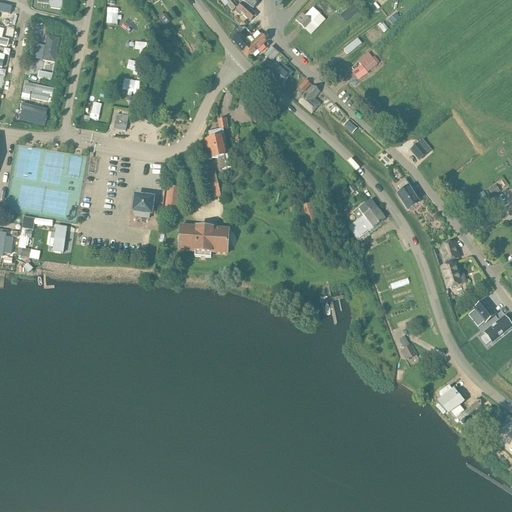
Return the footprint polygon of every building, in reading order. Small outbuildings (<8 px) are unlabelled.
[(227,4),(233,11),(238,7),(232,0),(220,0),(225,6),(227,4)] [(328,14),(333,9),(323,0),(318,5),(328,14)] [(241,13),(250,21),(256,15),(242,3),(235,11),(239,15),(241,13)] [(341,14),(346,21),(358,13),(353,5),(341,14)] [(298,23),(305,30),(312,22),(318,28),(325,20),(312,8),(305,16),(302,13),(295,20),(298,23)] [(400,18),(396,14),(388,20),(392,25),(400,18)] [(121,27),(131,34),(137,25),(128,18),(121,27)] [(3,38),(5,29),(0,27),(0,44),(9,47),(10,40),(3,38)] [(250,45),(261,36),(257,32),(251,38),(248,38),(246,40),(240,34),(232,40),(242,52),(251,45),(250,45)] [(47,35),(44,61),(58,62),(61,37),(47,35)] [(113,44),(114,36),(104,35),(103,43),(113,44)] [(242,52),(248,58),(266,42),(261,36),(250,45),(251,45),(242,52)] [(348,55),(363,44),(359,39),(344,49),(348,55)] [(135,40),(132,50),(148,55),(151,44),(135,40)] [(264,55),(271,62),(279,54),(271,47),(264,55)] [(370,52),(358,61),(361,66),(353,72),(359,80),(380,65),(370,52)] [(129,60),(127,70),(139,73),(141,62),(129,60)] [(266,73),(282,86),(293,73),(282,64),(280,67),(275,63),(266,73)] [(40,71),(38,77),(52,80),(54,74),(40,71)] [(126,78),(122,91),(138,96),(142,83),(126,78)] [(296,90),(301,95),(303,92),(304,92),(311,85),(305,80),(298,87),(298,88),(296,90)] [(27,83),(25,89),(34,91),(32,98),(52,103),(55,89),(27,83)] [(299,103),(312,114),(320,104),(314,99),(319,92),(313,87),(299,103)] [(93,102),(90,118),(99,120),(102,104),(93,102)] [(47,116),(49,109),(23,103),(21,110),(47,116)] [(251,113),(252,122),(259,121),(257,112),(251,113)] [(114,129),(126,131),(128,119),(128,117),(116,115),(114,129)] [(219,157),(222,169),(231,167),(229,155),(225,136),(224,130),(228,129),(226,118),(217,120),(219,130),(214,131),(215,133),(209,134),(210,139),(205,140),(208,159),(219,157)] [(349,121),(344,127),(353,133),(357,127),(349,121)] [(258,140),(257,139),(251,140),(252,148),(256,155),(264,150),(258,140)] [(419,161),(428,154),(419,143),(410,151),(419,161)] [(200,174),(206,200),(220,197),(215,171),(200,174)] [(397,194),(408,210),(420,202),(409,186),(405,180),(398,186),(401,191),(397,194)] [(167,188),(164,212),(178,214),(181,190),(167,188)] [(134,217),(149,219),(150,216),(152,216),(155,197),(134,195),(132,213),(135,214),(134,217)] [(359,219),(363,224),(363,223),(367,221),(363,216),(370,212),(372,214),(378,210),(371,201),(359,209),(358,209),(352,213),(357,220),(359,219)] [(300,209),(307,228),(320,223),(313,204),(300,209)] [(380,213),(378,210),(372,214),(370,212),(363,216),(367,221),(363,223),(363,224),(359,219),(357,220),(348,228),(357,240),(368,232),(385,220),(384,218),(385,217),(381,212),(380,213)] [(24,217),(22,229),(33,231),(35,219),(24,217)] [(230,229),(180,225),(178,251),(228,255),(230,229)] [(56,233),(48,232),(47,246),(54,246),(54,252),(66,253),(68,226),(57,226),(56,233)] [(0,232),(0,255),(12,256),(13,237),(8,237),(8,233),(0,232)] [(453,242),(441,246),(446,263),(458,259),(453,242)] [(462,285),(455,263),(440,267),(447,289),(462,285)] [(484,322),(495,315),(485,301),(474,309),(484,322)] [(480,339),(486,346),(490,342),(492,345),(511,327),(511,326),(504,316),(483,334),(484,336),(480,339)] [(413,320),(405,323),(407,330),(415,326),(413,320)] [(401,351),(407,362),(417,357),(412,345),(410,346),(407,340),(403,342),(406,348),(401,351)] [(452,412),(457,418),(464,412),(459,406),(464,402),(453,390),(452,391),(449,387),(438,395),(442,399),(437,403),(448,416),(452,412)]
